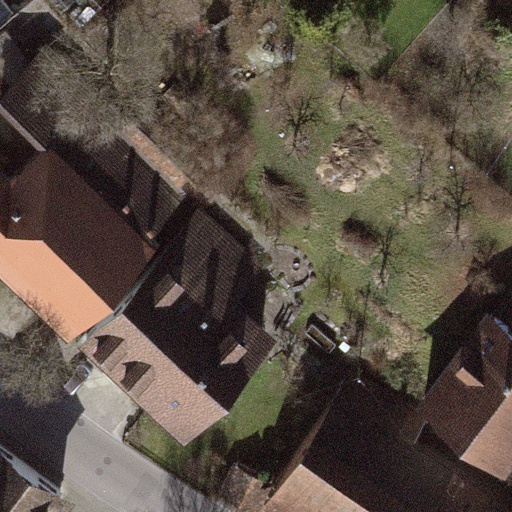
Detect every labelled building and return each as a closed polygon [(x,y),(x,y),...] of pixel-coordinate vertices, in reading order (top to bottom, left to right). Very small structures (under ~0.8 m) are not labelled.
[(22,63),(0,40),(0,103),(3,101),(40,141),(13,171),(0,152),(0,257),(25,281),(85,336),(127,378),(190,441),(285,338),(246,297),(278,267),(55,38),(22,63)] [(511,463),(511,323),(491,308),(423,397),(511,464),(511,463)] [(427,420),(353,373),(281,484),(267,506),(276,511),(511,511),(511,497),(417,437),(427,420)] [(70,511),(81,498),(0,437),(0,511),(70,511)] [(267,506),(281,484),(235,461),(222,491),(261,510),(267,506)]
